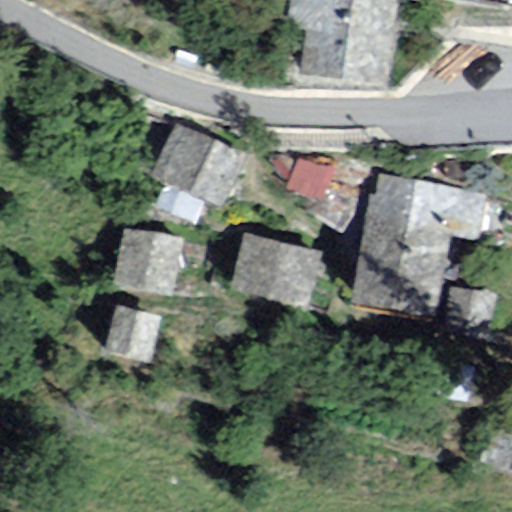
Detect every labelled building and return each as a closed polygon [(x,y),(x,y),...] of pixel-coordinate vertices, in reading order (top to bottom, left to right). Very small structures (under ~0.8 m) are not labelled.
[(296,0),(293,23),(311,25),(305,69),(382,79),(391,0),(296,0)] [(179,130),(160,173),(220,200),(239,156),(179,130)] [(478,204),(379,183),(355,297),(430,313),(448,228),(472,233),(478,204)] [(177,243),(129,234),(120,281),(168,290),(177,243)] [(314,257),(249,241),(238,286),(303,303),(314,257)] [(489,297),(452,290),(448,313),(485,319),(489,297)] [(155,319),(118,311),(109,348),(146,357),(155,319)] [(511,410),(499,406),(484,459),(511,466),(511,410)]
